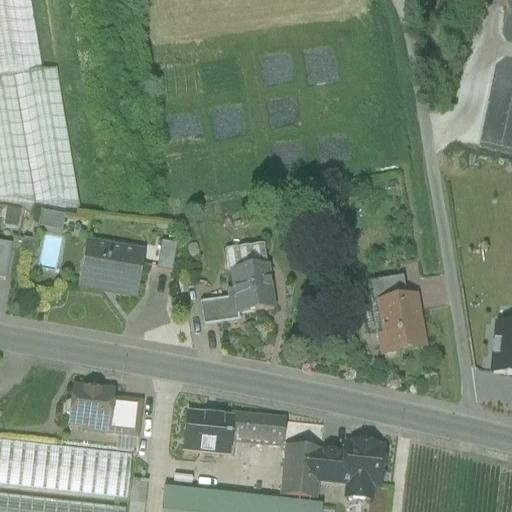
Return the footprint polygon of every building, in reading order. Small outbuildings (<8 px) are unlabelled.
[(28,0),(0,0),(0,81),(39,76),(28,0)] [(511,0),(508,0),(505,35),(511,38),(511,60),(511,61),(467,143),(511,146),(511,0)] [(55,80),(0,88),(0,203),(76,211),(55,80)] [(19,228),(20,211),(7,210),(6,227),(19,228)] [(0,245),(0,282),(4,283),(10,247),(0,245)] [(174,248),(160,245),(155,273),(169,276),(174,248)] [(108,253),(89,250),(89,247),(85,246),(79,290),(82,290),(83,289),(116,294),(116,296),(134,299),(141,256),(108,250),(108,253)] [(263,247),(224,253),(227,275),(231,274),(234,300),(214,303),(217,327),(238,324),(237,317),(272,312),(263,247)] [(401,280),(367,286),(371,309),(376,308),(376,307),(405,301),(401,280)] [(405,301),(376,307),(376,308),(371,309),(363,310),(361,314),(365,337),(368,339),(377,338),(380,357),(422,350),(413,300),(405,301)] [(214,303),(199,305),(203,329),(217,327),(214,303)] [(492,378),(511,379),(511,328),(497,327),(492,378)] [(112,396),(72,392),(71,404),(64,407),(63,415),(69,419),(68,427),(104,431),(103,437),(120,439),(124,403),(111,402),(112,396)] [(140,405),(124,403),(120,439),(137,441),(140,405)] [(230,422),(186,417),(182,454),(228,459),(229,445),(232,422),(230,422)] [(284,424),(230,418),(230,422),(232,422),(229,445),(281,450),(284,424)] [(322,428),(284,424),(281,450),(286,451),(286,450),(319,453),(322,428)] [(130,457),(0,442),(0,488),(125,503),(130,457)] [(351,449),(344,448),(343,457),(341,476),(334,475),(333,485),(347,486),(346,500),(369,503),(370,489),(378,490),(378,485),(382,481),(383,476),(379,472),(382,452),(374,451),(374,449),(352,447),(351,449)] [(319,453),(286,450),(286,451),(281,499),(314,502),(316,483),(319,455),(319,453)] [(343,457),(319,455),(316,483),(333,485),(334,475),(341,476),(343,457)] [(320,511),(321,509),(162,492),(159,511),(320,511)] [(124,511),(0,496),(0,511),(124,511)]
